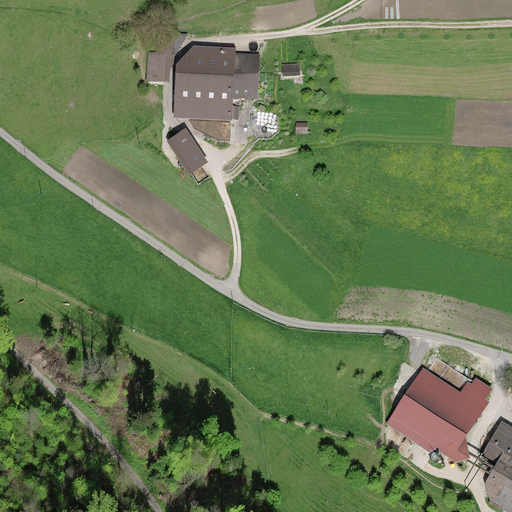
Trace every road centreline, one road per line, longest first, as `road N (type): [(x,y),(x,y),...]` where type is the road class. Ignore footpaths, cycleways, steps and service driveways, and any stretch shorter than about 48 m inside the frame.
road 1 (track): [(160,511),(0,336)]
road 2 (track): [(304,31),(511,24)]
